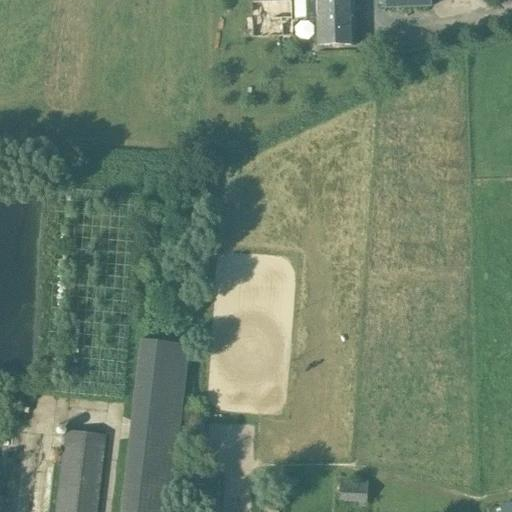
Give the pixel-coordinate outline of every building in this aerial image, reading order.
[(290,0),(284,0),(252,1),(254,38),(292,36),(290,0)] [(355,46),(354,0),(297,0),(297,18),(318,18),(318,46),(355,46)] [(381,0),(382,10),(431,7),(430,0),(381,0)] [(118,511),(168,511),(188,345),(139,339),(118,511)] [(95,511),(104,436),(65,431),(55,511),(95,511)] [(340,481),(340,500),(369,501),(369,483),(340,481)] [(511,511),(511,503),(501,505),(501,511),(511,511)]
